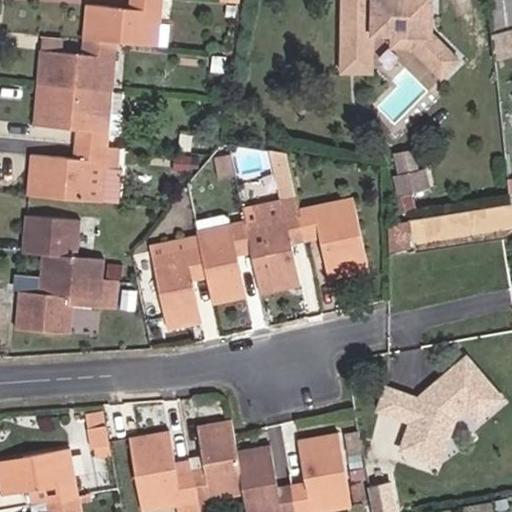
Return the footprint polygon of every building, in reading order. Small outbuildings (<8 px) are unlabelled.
[(156,44),(159,0),(129,0),(129,6),(87,3),(83,37),(114,40),(156,44)] [(163,0),(162,42),(172,42),(172,0),(163,0)] [(340,0),(337,70),(375,72),(377,32),(391,33),(390,46),(421,47),(419,69),(454,71),(455,39),(431,38),(432,0),(340,0)] [(511,0),(487,0),(491,33),(511,27),(511,0)] [(41,48),(62,50),(63,35),(42,34),(41,48)] [(110,88),(114,40),(83,37),(82,52),(62,50),(41,48),(38,82),(110,88)] [(223,69),(225,57),(212,55),(210,68),(223,69)] [(110,88),(38,82),(35,124),(75,128),(75,141),(105,144),(106,131),(119,133),(123,89),(110,88)] [(190,149),(192,134),(181,132),(179,147),(190,149)] [(118,145),(105,144),(75,141),(73,157),(32,153),(28,193),(99,200),(103,166),(116,167),(118,145)] [(394,151),(401,192),(429,187),(423,146),(394,151)] [(189,169),(190,154),(177,154),(176,167),(189,169)] [(240,206),(244,220),(281,213),(278,197),(240,206)] [(299,208),(306,237),(319,234),(328,275),(367,267),(353,197),(299,208)] [(511,203),(385,222),(389,252),(511,233),(511,203)] [(244,220),(250,249),(259,291),(299,282),(290,240),(306,237),(299,208),(281,213),(244,220)] [(43,252),(41,272),(100,276),(102,257),(75,254),(78,219),(26,214),(23,250),(43,252)] [(199,245),(206,274),(212,301),(245,293),(236,252),(250,249),(244,220),(196,230),(197,233),(199,245)] [(150,242),(153,255),(199,245),(197,233),(150,242)] [(192,278),(206,274),(199,245),(153,255),(167,326),(200,319),(192,278)] [(148,267),(145,254),(134,257),(137,270),(148,267)] [(119,275),(121,262),(109,261),(107,273),(119,275)] [(100,276),(41,272),(40,291),(20,289),(16,327),(68,331),(71,302),(117,306),(119,278),(100,276)] [(137,289),(123,287),(122,301),(136,302),(137,289)] [(466,404),(490,384),(466,354),(419,393),(417,397),(409,421),(400,446),(437,459),(452,416),(466,404)] [(500,396),(490,384),(466,404),(476,416),(500,396)] [(417,397),(383,385),(374,410),(409,421),(417,397)] [(224,422),(221,401),(197,405),(200,426),(224,422)] [(204,467),(189,470),(196,511),(202,511),(217,509),(215,496),(242,490),(235,451),(230,421),(224,422),(200,426),(197,426),(202,455),(204,467)] [(89,428),(92,446),(109,443),(106,424),(89,428)] [(196,511),(189,470),(176,472),(168,431),(128,438),(141,508),(173,503),(175,511),(196,511)] [(305,480),(290,483),(296,511),(303,511),(349,503),(344,470),(361,467),(358,451),(341,454),(337,432),(298,439),(305,480)] [(235,451),(242,490),(245,511),(296,511),(290,483),(276,485),(269,445),(235,451)] [(47,499),(75,495),(66,447),(0,457),(0,475),(3,493),(28,488),(44,486),(47,499)] [(187,457),(189,470),(204,467),(202,455),(187,457)] [(394,511),(388,479),(369,482),(374,511),(394,511)] [(31,502),(47,499),(44,486),(28,488),(31,502)] [(78,511),(75,495),(47,499),(48,511),(78,511)] [(31,502),(32,511),(48,511),(47,499),(31,502)]
